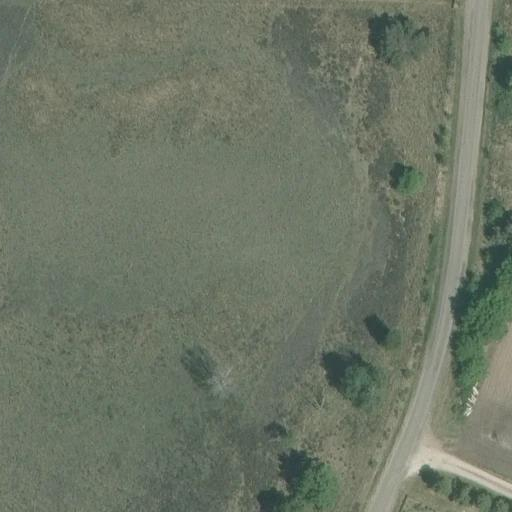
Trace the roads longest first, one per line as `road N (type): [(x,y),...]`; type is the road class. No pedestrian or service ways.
road 1 (unclassified): [(380,511),(422,420),(459,281),(482,0)]
road 2 (track): [(356,0),(482,4)]
